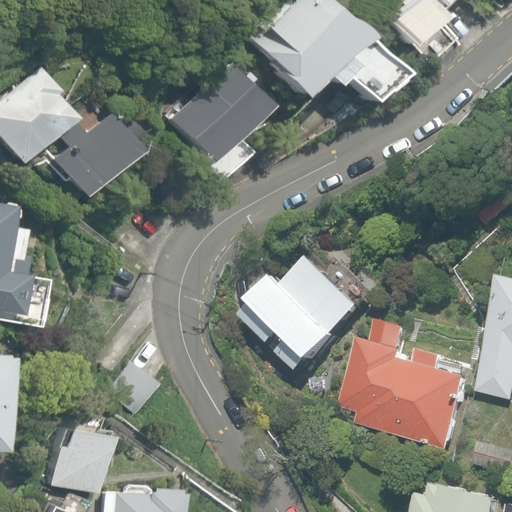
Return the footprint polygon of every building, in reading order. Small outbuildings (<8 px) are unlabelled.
[(396,73),(329,0),(274,0),(240,31),(297,95),(326,69),(359,106),(396,73)] [(420,7),(414,0),(388,0),(369,17),(396,47),(429,16),(420,7)] [(263,104),(221,62),(156,115),(194,162),(263,104)] [(38,63),(0,92),(0,146),(15,165),(73,119),(55,95),(59,90),(38,63)] [(139,150),(107,110),(46,158),(78,198),(139,150)] [(11,205),(0,203),(0,290),(7,258),(13,259),(19,230),(7,227),(11,205)] [(364,305),(310,254),(240,311),(306,371),(364,305)] [(511,279),(502,277),(472,388),(506,397),(511,374),(511,279)] [(405,325),(374,316),(340,413),(445,453),(465,373),(399,355),(405,325)] [(148,392),(157,381),(133,360),(101,397),(132,423),(154,397),(148,392)] [(104,436),(55,428),(46,485),(95,492),(104,436)] [(511,444),(482,442),(480,464),(511,467),(511,444)] [(436,497),(423,493),(418,511),(498,511),(501,502),(439,486),(436,497)] [(180,511),(181,495),(101,491),(99,511),(180,511)]
